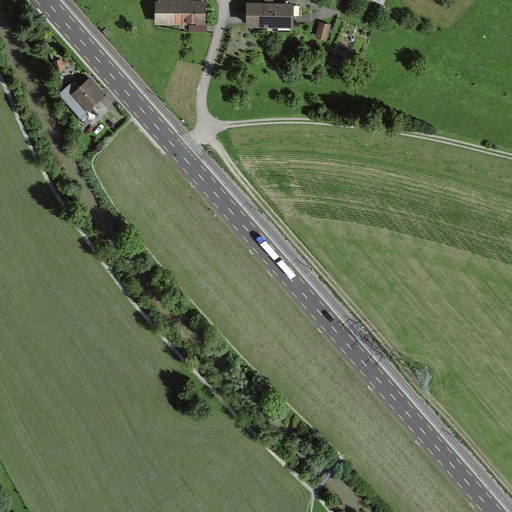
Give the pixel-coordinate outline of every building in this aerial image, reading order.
[(184,22),(185,0),(156,0),(155,22),(184,22)] [(207,0),(185,0),(184,22),(206,23),(207,0)] [(294,2),(248,1),(247,23),(293,24),(294,2)] [(319,21),(315,36),(326,39),(331,24),(319,21)] [(62,58),(52,61),(55,71),(65,69),(62,58)] [(93,106),(107,93),(91,74),(76,88),(71,82),(59,92),(87,123),(99,112),(93,106)] [(190,397),(184,404),(190,409),(196,401),(190,397)]
